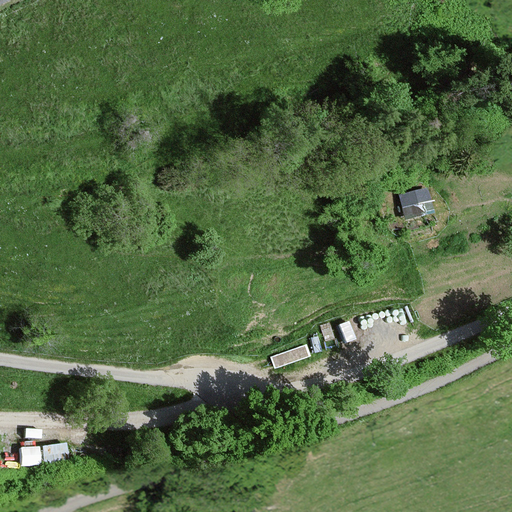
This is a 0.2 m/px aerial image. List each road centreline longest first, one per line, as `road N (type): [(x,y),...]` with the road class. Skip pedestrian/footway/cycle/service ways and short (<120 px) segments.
road 1 (unclassified): [(511,312),(362,373),(306,385),(208,384),(0,360)]
road 2 (unclassified): [(511,345),(244,456),(52,511)]
